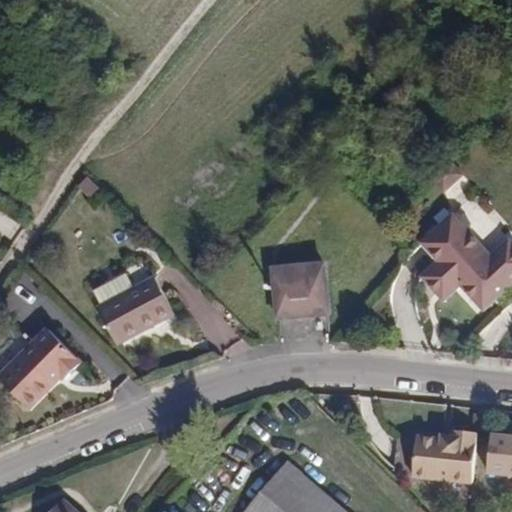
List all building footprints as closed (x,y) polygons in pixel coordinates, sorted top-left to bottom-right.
[(453,163),(431,176),(440,192),(462,179),(453,163)] [(85,176),(76,189),(89,199),(99,187),(85,176)] [(439,261),(429,270),(428,276),(431,282),(436,285),(441,285),(446,281),(457,291),(462,286),(484,312),(511,285),(511,242),(503,233),(485,249),(465,227),(466,218),(457,209),(446,209),(416,236),(439,261)] [(325,263),(274,268),(278,320),(329,315),(325,263)] [(428,276),(429,270),(421,276),(444,303),(457,291),(446,281),(441,285),(436,285),(431,282),(428,276)] [(157,277),(99,308),(118,345),(176,314),(157,277)] [(84,363),(49,328),(0,377),(0,378),(30,409),(60,378),(65,382),(84,363)] [(474,479),(477,427),(452,426),(451,440),(418,438),(415,474),(474,479)] [(511,435),(492,434),(488,472),(511,473),(511,435)] [(343,511),(289,465),(248,511),(343,511)] [(78,511),(66,501),(56,511),(78,511)]
